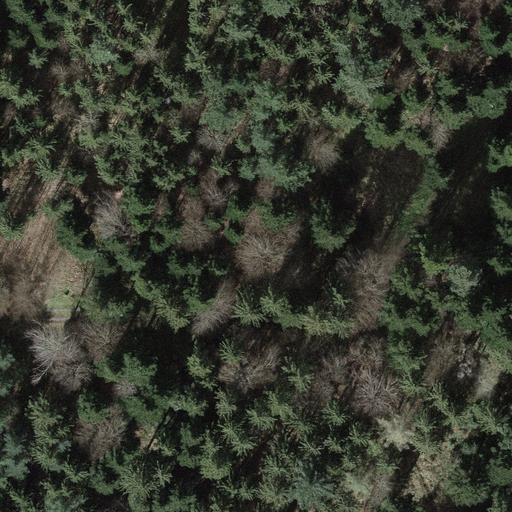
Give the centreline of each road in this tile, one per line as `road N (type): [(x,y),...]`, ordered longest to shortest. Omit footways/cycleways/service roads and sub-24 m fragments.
road 1 (track): [(158,511),(351,317),(511,93)]
road 2 (track): [(351,317),(0,310)]
road 3 (track): [(351,317),(511,324)]
